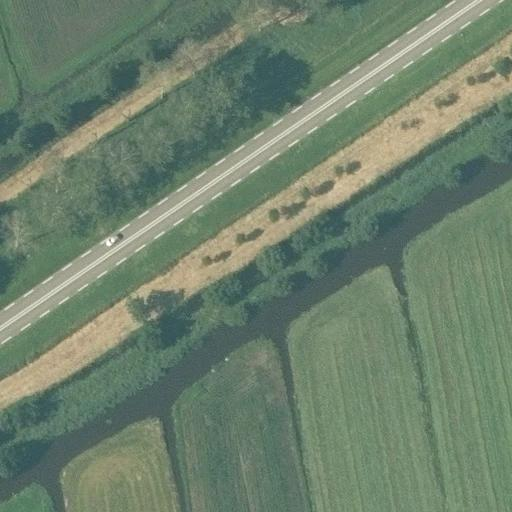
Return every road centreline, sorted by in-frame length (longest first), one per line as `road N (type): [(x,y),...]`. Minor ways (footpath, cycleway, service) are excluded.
road 1 (track): [(0,451),(142,368),(511,126)]
road 2 (primary): [(0,329),(480,0)]
